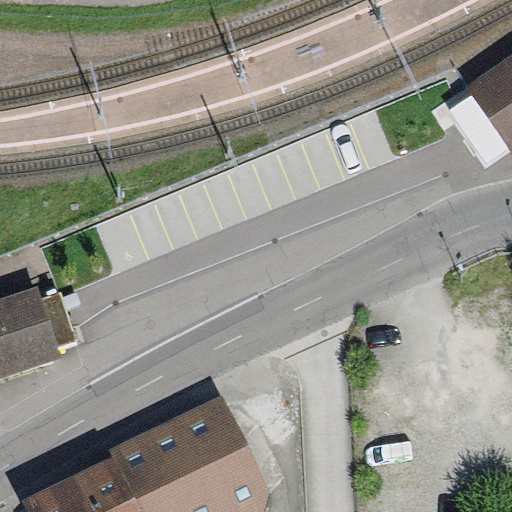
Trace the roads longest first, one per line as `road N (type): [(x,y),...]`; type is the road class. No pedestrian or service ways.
road 1 (tertiary): [(0,466),(307,303),(511,214)]
road 2 (unknown): [(307,303),(323,511)]
